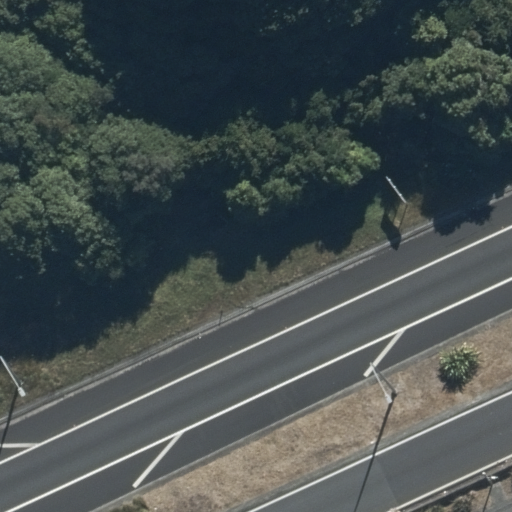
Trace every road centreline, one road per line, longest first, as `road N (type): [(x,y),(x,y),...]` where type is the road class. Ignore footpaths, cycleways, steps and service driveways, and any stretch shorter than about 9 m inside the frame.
road 1 (trunk): [(0,490),(511,254)]
road 2 (trunk): [(330,511),(511,429)]
